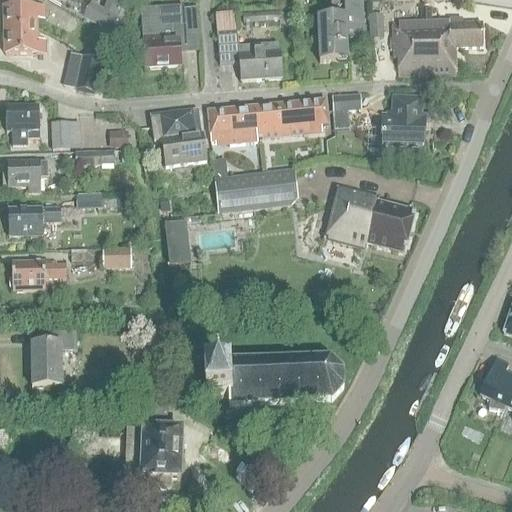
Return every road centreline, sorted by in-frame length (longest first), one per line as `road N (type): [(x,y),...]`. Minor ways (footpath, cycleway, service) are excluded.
road 1 (residential): [(494,92),(339,90),(124,108),(0,81)]
road 2 (residential): [(276,511),(344,430),(494,92)]
road 3 (residential): [(410,468),(511,263)]
